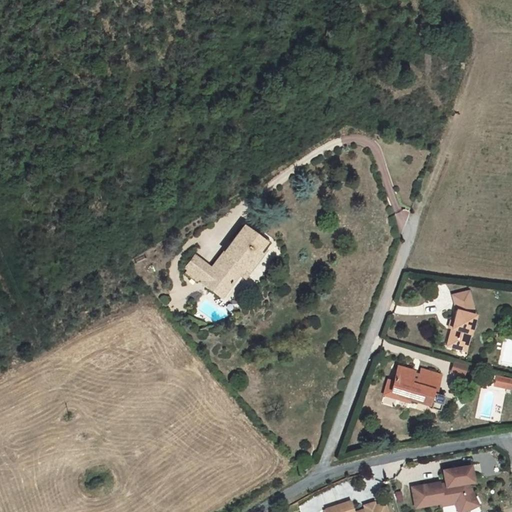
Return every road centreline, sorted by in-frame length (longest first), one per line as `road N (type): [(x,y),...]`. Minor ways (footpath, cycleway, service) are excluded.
road 1 (residential): [(321,476),(412,221)]
road 2 (unclassified): [(321,476),(511,436)]
